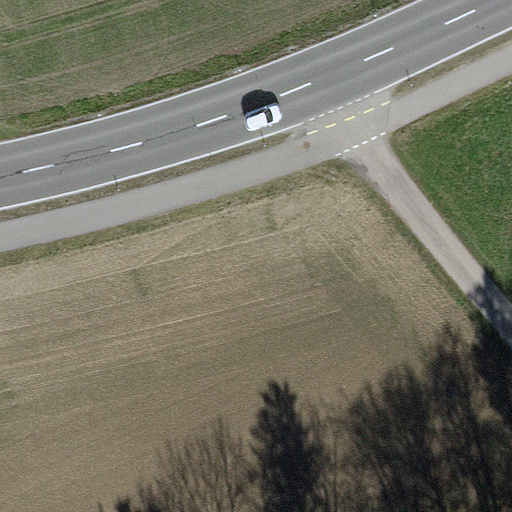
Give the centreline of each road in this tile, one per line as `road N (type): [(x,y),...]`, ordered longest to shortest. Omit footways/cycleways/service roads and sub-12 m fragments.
road 1 (secondary): [(0,177),(187,129),(495,0)]
road 2 (track): [(511,317),(354,133),(326,76)]
